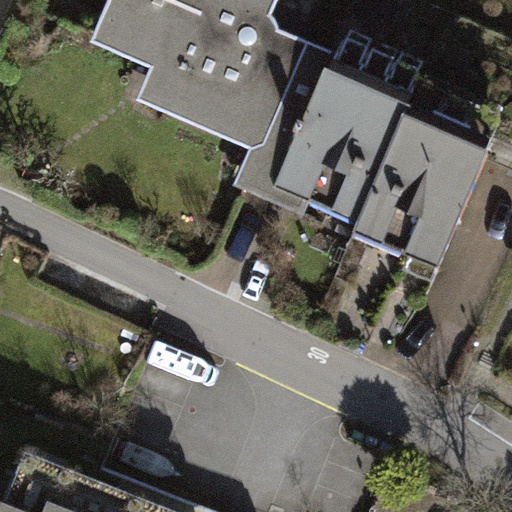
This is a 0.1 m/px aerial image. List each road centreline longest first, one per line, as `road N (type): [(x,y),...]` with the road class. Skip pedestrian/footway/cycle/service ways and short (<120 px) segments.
road 1 (residential): [(511,472),(95,246),(0,206)]
road 2 (unknown): [(314,365),(276,443),(292,510)]
